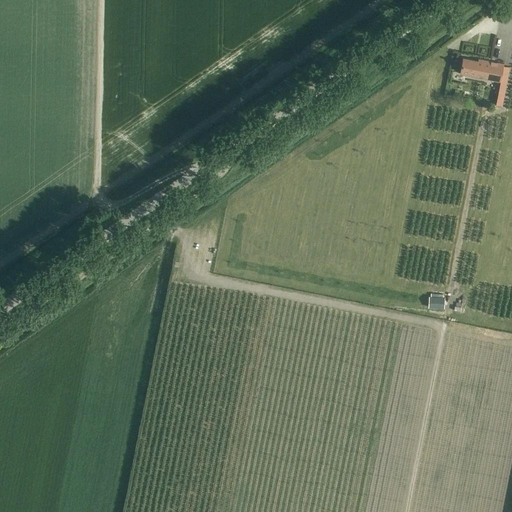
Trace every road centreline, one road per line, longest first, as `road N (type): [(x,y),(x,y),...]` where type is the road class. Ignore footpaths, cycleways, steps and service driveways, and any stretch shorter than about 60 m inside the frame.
road 1 (unclassified): [(0,312),(450,0)]
road 2 (track): [(213,164),(177,171),(121,203),(100,197),(103,0)]
road 3 (track): [(450,312),(486,115),(503,109),(511,67)]
